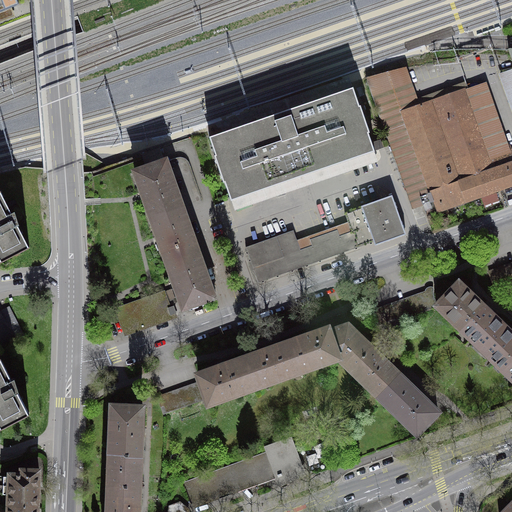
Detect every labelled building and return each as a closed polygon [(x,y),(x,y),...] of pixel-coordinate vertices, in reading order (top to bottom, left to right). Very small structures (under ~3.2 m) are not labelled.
[(0,0),(0,22),(15,17),(12,8),(19,5),(16,0),(0,0)] [(511,59),(511,68),(500,74),(511,108),(511,48),(510,49),(508,49),(511,57),(511,59)] [(480,196),(511,184),(511,152),(507,138),(506,138),(487,83),(469,90),(468,88),(420,105),(407,69),(407,68),(399,70),(366,78),(413,209),(434,202),(437,211),(480,196)] [(353,88),(210,137),(216,155),(215,156),(224,182),(225,182),(231,200),(282,183),(325,168),(331,166),(374,151),(368,133),(369,133),(360,106),(359,106),(353,88)] [(152,217),(181,207),(175,190),(173,184),(171,179),(165,163),(166,163),(165,161),(136,172),(143,192),(144,191),(146,198),(145,198),(152,217)] [(0,259),(1,261),(0,261),(1,262),(29,247),(28,247),(17,226),(18,225),(14,212),(11,214),(0,192),(1,192),(0,192),(0,191),(0,259)] [(293,230),(246,247),(258,282),(404,231),(398,213),(392,195),(344,212),(351,232),(339,236),(337,230),(310,240),(312,246),(300,250),(293,230)] [(187,224),(181,207),(152,217),(158,236),(160,236),(162,242),(161,243),(167,262),(197,251),(191,234),(189,229),(187,224)] [(203,269),(197,251),(167,262),(174,281),(175,280),(178,287),(177,287),(179,295),(183,307),(213,296),(213,295),(212,295),(207,279),(205,274),(203,269)] [(511,263),(489,272),(494,288),(511,281),(511,263)] [(454,322),(462,329),(475,316),(476,316),(485,307),(475,297),(476,295),(474,292),(471,290),(470,292),(459,282),(436,305),(444,312),(446,310),(456,320),(454,322)] [(171,315),(176,313),(174,306),(168,308),(166,300),(163,293),(117,309),(120,316),(126,333),(172,317),(171,315)] [(400,327),(398,320),(433,307),(427,293),(399,303),(371,313),(376,328),(380,326),(383,333),(400,327)] [(179,295),(166,300),(168,308),(174,306),(176,313),(184,310),(183,307),(179,295)] [(5,309),(0,311),(1,313),(15,339),(23,335),(9,307),(5,309)] [(475,316),(462,329),(462,330),(463,329),(469,335),(468,336),(476,343),(477,342),(483,348),(505,326),(495,316),(496,314),(494,312),(491,309),(490,311),(485,307),(476,316),(475,316)] [(0,313),(0,347),(5,345),(5,346),(5,345),(14,340),(15,341),(15,339),(1,313),(0,313)] [(291,341),(302,371),(301,367),(309,364),(310,367),(320,363),(319,360),(327,357),(328,360),(338,357),(344,363),(355,352),(349,346),(359,335),(348,325),(335,329),(337,335),(331,337),(328,328),(314,333),(291,341)] [(503,369),(511,360),(511,332),(505,326),(483,348),(490,355),(489,356),(497,363),(498,362),(504,368),(503,369)] [(377,395),(398,373),(379,354),(359,335),(349,346),(355,352),(344,363),(345,364),(347,362),(353,368),(351,370),(358,377),(360,375),(366,380),(364,382),(371,389),(373,387),(379,393),(377,395)] [(302,371),(291,341),(272,348),(245,357),(256,387),(257,387),(255,382),(263,380),(264,383),(274,379),(273,376),(282,373),(283,376),(293,373),(292,369),(300,367),(301,371),(302,371)] [(0,357),(0,356),(0,424),(1,426),(0,426),(0,427),(29,412),(28,412),(17,391),(18,390),(14,377),(11,379),(0,358),(0,357)] [(256,387),(245,357),(224,365),(198,374),(201,383),(207,398),(208,403),(209,402),(209,401),(218,399),(228,396),(227,393),(235,390),(237,393),(247,389),(246,386),(254,383),(255,388),(256,387)] [(511,360),(503,369),(511,377),(511,375),(511,360)] [(418,392),(398,373),(377,395),(417,433),(438,411),(418,392)] [(164,413),(207,398),(201,383),(180,390),(158,398),(164,413)] [(140,470),(140,456),(141,431),(142,406),(113,404),(113,414),(111,414),(111,425),(112,425),(112,433),(110,433),(110,444),(111,444),(111,452),(110,452),(110,453),(109,463),(112,463),(112,474),(109,474),(108,484),(108,485),(110,485),(109,493),(108,493),(108,504),(109,504),(108,511),(138,511),(138,509),(139,484),(140,470)] [(263,478),(277,473),(280,482),(279,482),(280,483),(283,481),(286,480),(302,474),(303,474),(300,465),(290,440),(290,439),(267,447),(267,448),(269,452),(186,482),(193,503),(206,498),(225,492),(263,478)] [(37,511),(38,506),(38,490),(39,469),(21,468),(21,473),(9,473),(9,476),(4,475),(3,493),(8,493),(8,505),(7,511),(37,511)] [(511,511),(511,501),(501,511),(511,511)]
